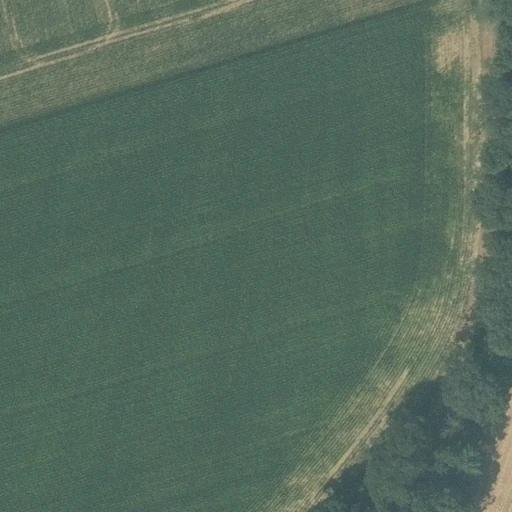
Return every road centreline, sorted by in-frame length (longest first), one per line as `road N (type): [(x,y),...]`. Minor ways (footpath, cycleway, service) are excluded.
road 1 (track): [(379,511),(412,468),(476,307),(486,0)]
road 2 (track): [(511,381),(461,511)]
